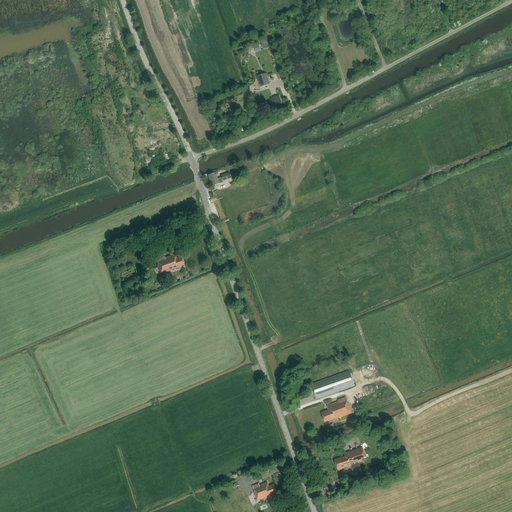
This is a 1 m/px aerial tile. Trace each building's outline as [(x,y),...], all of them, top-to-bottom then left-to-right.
[(260,87),(269,84),(266,73),(257,76),(260,87)] [(130,134),(132,139),(141,136),(139,131),(130,134)] [(134,143),(137,153),(147,150),(144,140),(134,143)] [(148,146),(154,166),(170,160),(167,150),(161,152),(158,143),(148,146)] [(208,175),(211,185),(220,183),(223,182),(221,178),(218,179),(219,179),(218,179),(215,172),(208,175)] [(231,178),(229,172),(220,175),(222,181),(231,178)] [(181,265),(183,264),(180,257),(177,258),(175,254),(165,258),(165,256),(156,259),(157,262),(158,265),(157,265),(161,274),(181,266),(181,265)] [(354,386),(349,371),(311,384),(316,399),(354,386)] [(329,421),(352,413),(349,403),(348,403),(346,397),(338,400),(338,402),(327,406),(329,410),(322,413),(325,421),(328,420),(329,421)] [(367,459),(363,449),(348,455),(342,457),(335,460),(338,469),(341,468),(342,468),(367,459)] [(229,496),(240,493),(237,482),(229,484),(231,491),(228,492),(229,496)] [(273,493),(276,492),(273,485),(269,487),(267,482),(259,485),(259,483),(253,486),(255,491),(254,492),(257,500),(273,494),(273,493)] [(234,511),(246,511),(244,505),(248,504),(246,498),(241,499),(239,493),(229,497),(234,511)]
